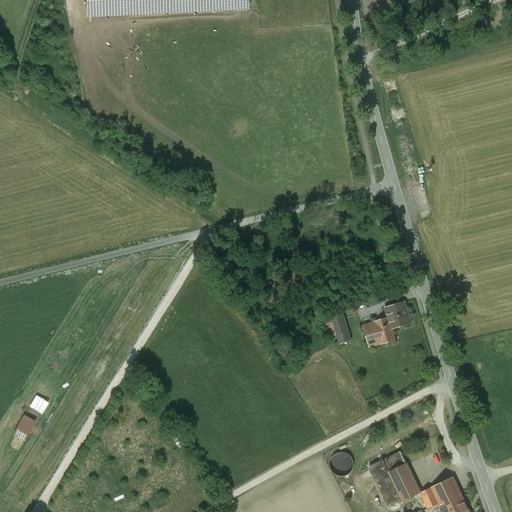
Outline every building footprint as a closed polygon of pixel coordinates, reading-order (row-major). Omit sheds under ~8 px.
[(244,0),(89,0),(90,17),(245,7),(244,0)] [(411,324),(404,302),(382,308),(385,316),(361,323),(369,348),(396,340),(393,330),(411,324)] [(352,341),(343,315),(331,319),(339,345),(352,341)] [(263,453),(276,448),(267,427),(254,433),(263,453)] [(210,436),(204,440),(213,453),(219,449),(210,436)] [(423,490),(402,447),(371,462),(391,505),(423,490)] [(345,453),(340,453),(336,454),(332,457),(331,459),(330,463),(330,468),(331,471),(334,474),(339,477),(344,477),(348,475),(352,473),(354,469),(354,465),(354,461),(352,457),(349,454),(345,453)] [(474,511),(455,473),(423,490),(431,506),(440,501),(445,511),(474,511)]
